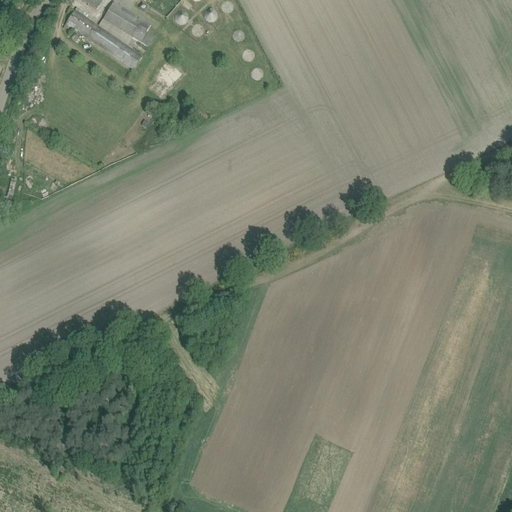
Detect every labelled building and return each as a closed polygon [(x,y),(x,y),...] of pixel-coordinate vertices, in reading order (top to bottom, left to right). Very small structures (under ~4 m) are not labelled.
[(81,0),(86,3),(97,11),(104,0),(139,0),(140,0),(81,0)] [(217,21),(215,9),(205,11),(207,23),(217,21)] [(110,10),(103,21),(108,24),(115,28),(120,31),(148,47),(153,38),(146,34),(151,26),(136,18),(133,24),(110,10)] [(67,25),(75,31),(134,71),(143,58),(76,12),(67,25)] [(187,25),(188,15),(177,13),(176,23),(187,25)] [(192,29),(194,35),(202,33),(200,27),(192,29)]
